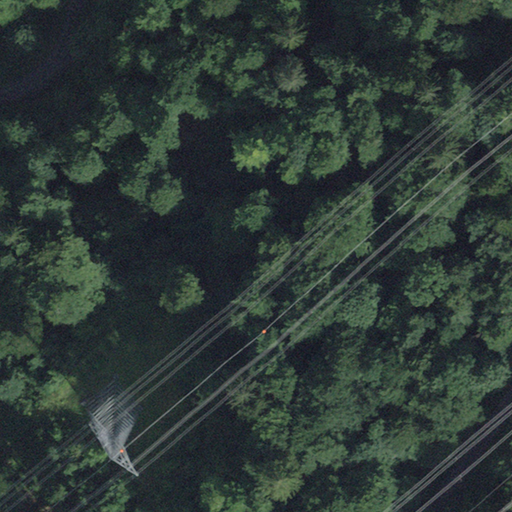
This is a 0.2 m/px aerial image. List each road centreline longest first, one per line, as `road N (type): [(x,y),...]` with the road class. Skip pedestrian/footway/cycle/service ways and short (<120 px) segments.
road 1 (track): [(425,511),(511,406)]
road 2 (track): [(74,0),(65,37),(40,65),(0,87)]
